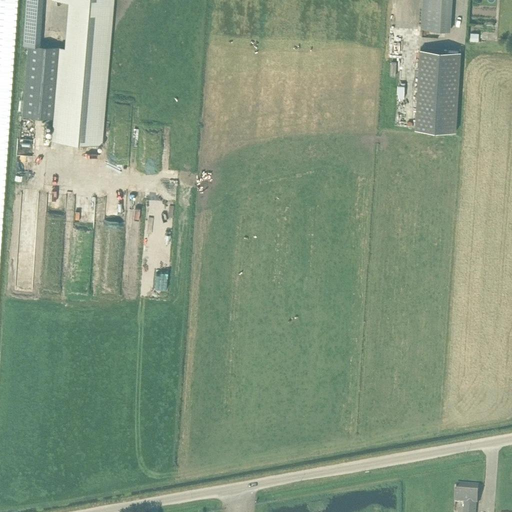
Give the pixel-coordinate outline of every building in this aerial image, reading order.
[(0,0),(0,239),(16,0),(0,0)] [(58,0),(68,1),(68,2),(65,45),(61,45),(60,47),(60,54),(55,119),(53,140),(100,144),(111,6),(111,0),(58,0)] [(452,0),(422,0),(420,29),(450,31),(452,0)] [(61,45),(26,42),(20,116),(55,119),(61,45)] [(415,129),(456,131),(461,52),(420,49),(415,129)] [(171,314),(178,203),(146,201),(139,312),(171,314)] [(456,485),(455,495),(455,502),(463,502),(462,511),(475,511),(476,503),(477,503),(478,486),(456,485)]
